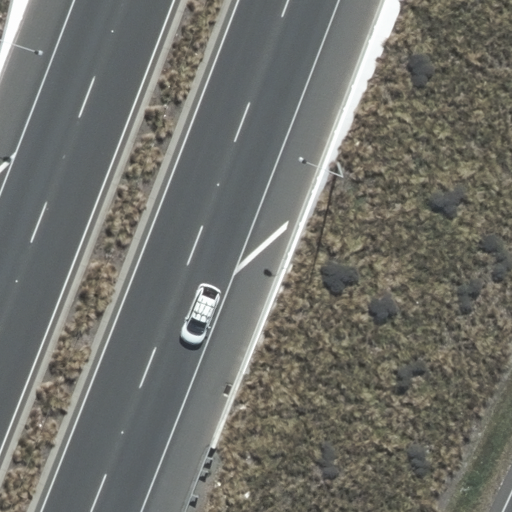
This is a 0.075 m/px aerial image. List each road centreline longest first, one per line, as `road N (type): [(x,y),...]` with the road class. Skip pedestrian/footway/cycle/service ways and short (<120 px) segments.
road 1 (trunk): [(289,0),(89,511)]
road 2 (trunk): [(0,305),(114,0)]
